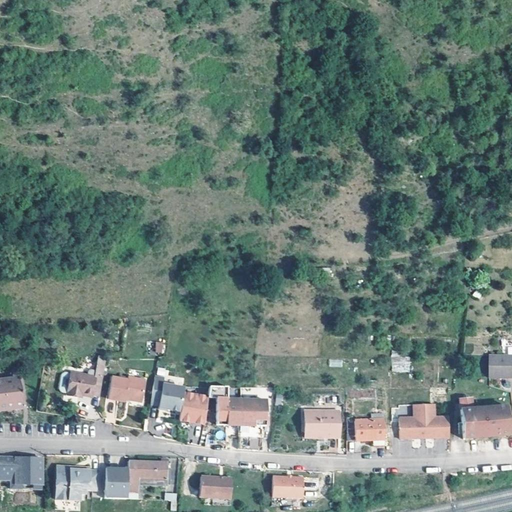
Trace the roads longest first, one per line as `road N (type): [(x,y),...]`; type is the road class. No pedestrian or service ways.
road 1 (residential): [(0,447),(315,465),(511,459)]
road 2 (track): [(317,255),(393,255),(511,226)]
